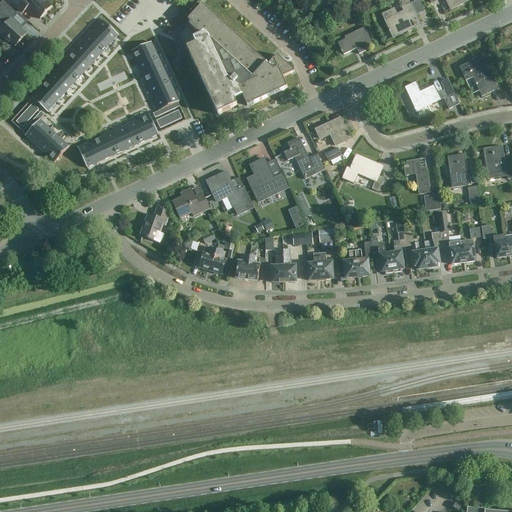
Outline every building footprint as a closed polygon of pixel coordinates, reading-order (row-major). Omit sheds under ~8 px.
[(8,0),(23,13),(28,8),(40,20),(52,7),(44,0),(8,0)] [(417,17),(411,4),(409,0),(405,0),(400,3),(402,8),(400,8),(401,9),(402,8),(404,11),(397,14),(395,8),(381,15),(389,30),(388,30),(389,32),(390,32),(393,39),(394,38),(393,37),(411,28),(407,21),(416,17),(417,17)] [(445,0),(450,10),(471,0),(445,0)] [(0,19),(6,25),(0,30),(0,33),(7,40),(7,39),(15,47),(27,34),(11,19),(17,14),(3,1),(0,5),(0,19)] [(269,65),(267,64),(202,5),(188,20),(191,23),(181,35),(218,115),(237,106),(239,109),(247,105),(248,107),(288,88),(283,77),(295,72),(277,55),(269,65)] [(102,21),(93,30),(110,46),(119,36),(102,21)] [(356,49),(359,55),(366,51),(365,50),(373,46),(365,28),(345,38),(346,40),(338,43),(344,55),(356,49)] [(93,30),(85,40),(101,55),(110,46),(93,30)] [(296,35),(290,41),(298,48),(304,42),(296,35)] [(85,40),(76,50),(93,65),(101,55),(85,40)] [(152,43),(132,52),(137,64),(157,54),(152,43)] [(76,50),(67,59),(84,75),(93,65),(76,50)] [(157,54),(137,64),(143,76),(163,66),(157,54)] [(498,89),(482,57),(460,67),(466,81),(473,77),(482,97),(498,89)] [(67,59),(58,69),(75,84),(84,75),(67,59)] [(163,66),(143,76),(149,88),(169,78),(163,66)] [(58,69),(49,78),(66,94),(75,84),(58,69)] [(49,78),(41,88),(57,104),(66,94),(49,78)] [(169,78),(149,88),(154,100),(174,90),(169,78)] [(416,84),(405,89),(416,112),(417,111),(420,117),(431,112),(428,106),(443,99),(448,110),(459,105),(454,94),(448,80),(441,83),(444,91),(437,94),(434,87),(420,93),(416,84)] [(41,88),(32,98),(49,113),(57,104),(41,88)] [(174,90),(154,100),(160,111),(166,108),(172,105),(179,103),(180,102),(174,90)] [(33,104),(30,108),(33,111),(37,114),(40,110),(33,104)] [(42,112),(37,117),(41,121),(41,120),(45,116),(42,112)] [(149,115),(137,121),(147,141),(158,135),(149,115)] [(37,117),(32,122),(36,126),(40,122),(41,121),(37,117)] [(27,136),(26,137),(36,146),(51,129),(41,120),(41,121),(40,122),(36,126),(32,131),(27,136)] [(137,121),(126,126),(135,146),(147,141),(137,121)] [(32,122),(28,128),(32,131),(36,126),(32,122)] [(343,123),(337,126),(335,122),(316,131),(320,139),(331,134),(336,146),(350,139),(343,123)] [(126,126),(114,132),(123,152),(135,146),(126,126)] [(28,128),(23,133),(27,136),(32,131),(28,128)] [(51,129),(36,146),(45,155),(61,138),(51,129)] [(114,132),(102,137),(111,157),(123,152),(114,132)] [(102,137),(90,143),(100,163),(111,157),(102,137)] [(61,138),(45,155),(55,164),(71,147),(61,138)] [(309,159),(299,138),(288,144),(291,149),(284,153),(288,161),(295,158),(305,180),(325,171),(318,155),(309,159)] [(90,143),(79,148),(88,168),(100,163),(90,143)] [(511,158),(505,160),(503,147),(484,150),(488,180),(507,177),(508,180),(511,179),(511,158)] [(325,154),(329,163),(342,156),(338,148),(325,154)] [(447,157),(452,188),(469,186),(464,155),(447,157)] [(347,169),(343,179),(354,184),(358,174),(376,181),(372,189),(379,192),(384,179),(378,177),(380,173),(376,171),(378,165),(356,156),(351,170),(347,169)] [(289,187),(283,175),(282,175),(283,176),(278,178),(278,177),(274,179),(264,159),(256,164),(258,168),(253,171),(255,176),(248,180),(259,202),(289,187)] [(421,169),(419,160),(407,162),(408,167),(404,167),(404,169),(405,169),(406,176),(417,175),(420,195),(430,193),(426,168),(421,169)] [(226,173),(208,182),(217,202),(222,200),(227,211),(235,208),(240,217),(256,209),(246,189),(245,187),(235,192),(226,173)] [(468,188),(470,202),(481,200),(479,187),(468,188)] [(203,194),(195,197),(191,190),(181,194),(183,198),(173,203),(181,219),(193,213),(194,217),(211,209),(203,194)] [(442,210),(439,195),(425,197),(427,212),(442,210)] [(306,203),(300,206),(304,214),(310,211),(306,203)] [(163,226),(165,226),(169,215),(164,204),(158,207),(155,217),(149,215),(141,236),(147,238),(147,239),(156,243),(163,226)] [(288,211),(296,229),(304,226),(297,207),(288,211)] [(443,249),(450,248),(452,265),(464,264),(461,243),(460,237),(449,238),(449,233),(449,232),(447,213),(438,214),(441,232),(443,249)] [(267,231),(274,228),(269,219),(262,223),(267,231)] [(231,234),(233,226),(226,224),(224,233),(231,234)] [(254,227),(258,233),(264,230),(260,224),(254,227)] [(483,237),(483,239),(492,238),(490,226),(482,227),(482,228),(483,237)] [(471,239),(483,237),(482,228),(470,230),(471,239)] [(319,231),(320,243),(336,242),(334,230),(319,231)] [(216,240),(212,232),(202,237),(205,244),(216,240)] [(419,266),(419,270),(428,269),(425,252),(419,253),(418,244),(413,245),(411,232),(405,233),(407,247),(412,246),(416,267),(419,266)] [(431,251),(425,252),(428,269),(437,268),(436,264),(439,263),(437,250),(443,249),(441,232),(432,234),(432,237),(428,237),(429,242),(430,242),(431,251)] [(390,254),(393,274),(401,273),(401,270),(404,270),(401,248),(407,247),(405,233),(404,233),(399,234),(398,234),(399,241),(394,242),(395,254),(390,254)] [(301,246),(313,245),(313,234),(300,235),(301,246)] [(497,259),(509,257),(506,237),(494,238),(497,259)] [(266,239),(266,251),(274,251),(274,239),(266,239)] [(378,245),(377,239),(372,240),(374,254),(379,253),(382,273),(385,272),(386,275),(393,274),(390,254),(385,255),(384,244),(378,245)] [(182,246),(191,249),(193,241),(182,246)] [(464,264),(476,262),(473,241),(461,243),(464,264)] [(370,277),(368,260),(373,259),(372,242),(365,243),(366,260),(362,261),(361,251),(355,251),(358,278),(370,277)] [(227,259),(233,260),(237,246),(225,243),(224,249),(229,250),(227,259)] [(211,272),(218,251),(209,248),(207,254),(204,253),(199,269),(211,272)] [(224,260),(226,253),(218,251),(211,272),(222,276),(227,261),(224,260)] [(273,283),(285,283),(284,251),(277,251),(277,267),(272,267),(273,283)] [(284,251),(285,283),(296,282),(296,266),(291,266),(290,251),(284,251)] [(346,279),(358,278),(355,251),(349,252),(350,262),(344,262),(346,279)] [(309,281),(321,281),(320,254),(314,255),(314,264),(308,265),(309,281)] [(320,254),(321,281),(333,280),(332,263),(327,263),(326,254),(320,254)] [(247,281),(251,257),(241,255),(240,262),(239,262),(236,279),(247,281)] [(258,282),(261,265),(259,265),(260,258),(251,257),(247,281),(258,282)] [(453,508),(458,511),(462,508),(456,503),(453,508)]
